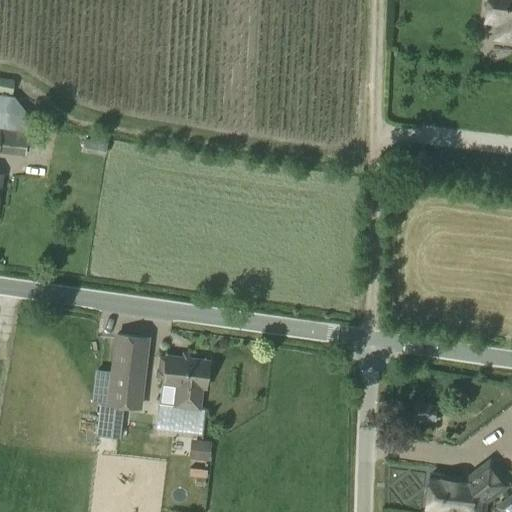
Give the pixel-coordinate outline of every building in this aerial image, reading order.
[(511,0),(486,0),(484,24),(495,26),(493,41),(511,42),(511,0)] [(0,96),(0,153),(22,155),(26,115),(11,97),(0,96)] [(411,159),(418,166),(426,171),(433,164),(426,158),(419,151),(411,159)] [(98,402),(95,437),(116,438),(118,412),(114,411),(115,406),(138,408),(146,338),(112,334),(103,403),(98,402)] [(157,406),(154,430),(200,436),(203,411),(198,410),(200,389),(205,389),(208,361),(165,356),(161,384),(176,386),(173,408),(157,406)] [(418,404),(415,417),(432,420),(434,407),(418,404)] [(189,440),(187,459),(207,461),(210,442),(189,440)] [(430,474),(425,511),(434,511),(481,511),(482,502),(505,484),(488,462),(465,479),(430,474)]
